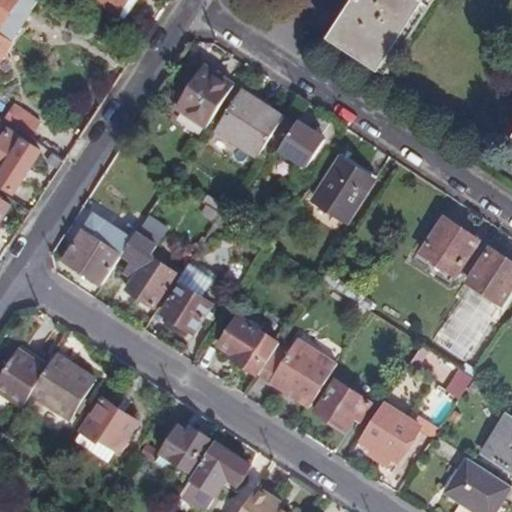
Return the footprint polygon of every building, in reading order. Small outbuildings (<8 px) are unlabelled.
[(0,0),(0,61),(22,28),(14,23),(25,6),(32,11),(39,0),(0,0)] [(131,0),(97,0),(121,16),(131,0)] [(357,0),(332,38),(381,71),(427,0),(357,0)] [(22,28),(32,11),(25,6),(14,23),(22,28)] [(183,107),(212,126),(238,86),(209,67),(183,107)] [(284,117),(246,92),(221,132),(258,156),(284,117)] [(22,112),(13,126),(40,144),(49,129),(22,112)] [(328,141),(301,123),(282,152),(310,170),(328,141)] [(17,193),(44,152),(10,131),(0,147),(0,177),(3,179),(0,183),(17,193)] [(376,182),(345,161),(318,201),(351,222),(376,182)] [(0,198),(0,229),(14,207),(0,198)] [(136,243),(98,218),(67,263),(106,289),(125,260),(127,257),(136,243)] [(479,244),(446,222),(422,258),(455,280),(479,244)] [(158,250),(139,238),(136,243),(127,257),(136,264),(129,276),(137,282),(130,292),(156,309),(179,275),(153,258),(158,250)] [(511,295),(511,265),(493,252),(470,288),(503,309),(511,295)] [(192,266),(180,284),(184,287),(166,315),(196,335),(215,307),(206,301),(217,283),(192,266)] [(239,358),(264,374),(282,346),(241,320),(227,341),(242,352),(239,358)] [(272,386),(310,412),(338,368),(300,344),(272,386)] [(419,373),(432,352),(425,348),(412,368),(419,373)] [(0,379),(0,393),(23,408),(32,395),(47,371),(18,352),(0,379)] [(97,382),(57,356),(47,371),(32,395),(72,421),(97,382)] [(476,380),(462,371),(448,393),(461,403),(469,390),(476,380)] [(482,384),(476,380),(469,390),(476,395),(482,384)] [(373,406),(339,383),(318,415),(343,430),(355,412),(365,418),(373,406)] [(430,388),(417,412),(440,425),(454,401),(430,388)] [(138,421),(105,399),(82,433),(98,444),(100,441),(118,452),(138,421)] [(387,406),(365,441),(400,464),(423,429),(387,406)] [(459,425),(464,416),(458,413),(453,421),(459,425)] [(511,418),(510,416),(484,456),(511,473),(511,418)] [(191,435),(181,428),(158,462),(173,471),(178,463),(191,472),(211,440),(195,429),(191,435)] [(217,444),(180,498),(203,511),(207,511),(229,479),(241,487),(254,467),(217,444)] [(479,511),(499,511),(511,492),(511,487),(472,461),(451,494),(479,511)] [(259,488),(242,511),(285,511),(279,508),(269,501),(272,497),(259,488)] [(269,501),(279,508),(282,503),(272,497),(269,501)]
